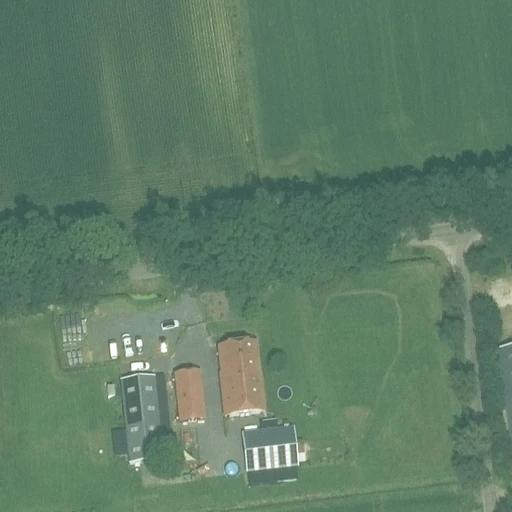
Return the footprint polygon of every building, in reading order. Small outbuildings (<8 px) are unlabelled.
[(219,375),(224,418),(264,414),(260,376),(257,376),(253,344),(219,348),(222,375),(219,375)] [(148,371),(165,368),(164,359),(147,361),(148,371)] [(178,425),(205,423),(200,373),(173,375),(178,425)] [(128,465),(162,461),(153,379),(120,383),(128,465)] [(243,435),(247,473),(295,468),(291,430),(243,435)]
